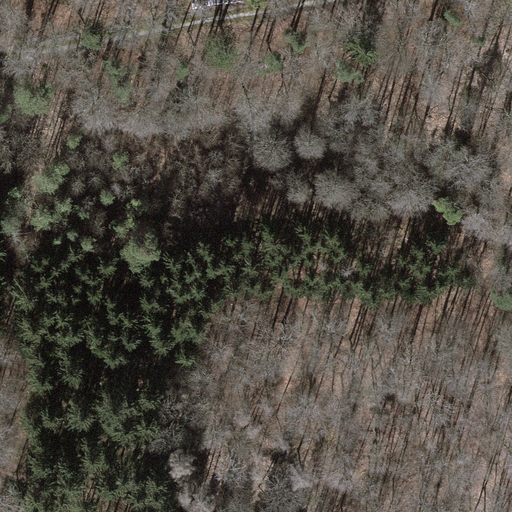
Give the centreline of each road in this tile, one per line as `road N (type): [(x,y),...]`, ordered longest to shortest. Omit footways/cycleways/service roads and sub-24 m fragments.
road 1 (track): [(297,0),(0,51)]
road 2 (track): [(511,388),(496,228),(511,162)]
